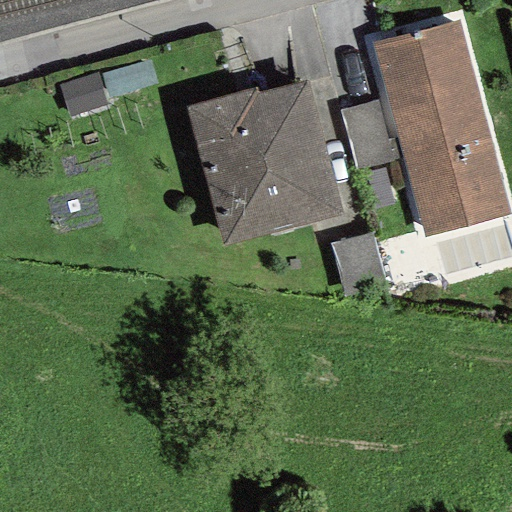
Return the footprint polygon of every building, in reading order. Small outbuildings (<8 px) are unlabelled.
[(460,19),(371,42),(385,100),(402,160),(422,239),(511,216),(460,19)] [(148,60),(100,75),(107,100),(156,85),(148,60)] [(57,86),(68,118),(107,105),(96,73),(57,86)] [(254,89),(185,107),(221,246),(340,215),(306,81),(255,94),(254,89)] [(356,172),(402,160),(385,100),(340,113),(356,172)] [(393,206),(383,169),(363,174),(374,211),(393,206)] [(386,288),(370,233),(328,245),(344,300),(386,288)]
